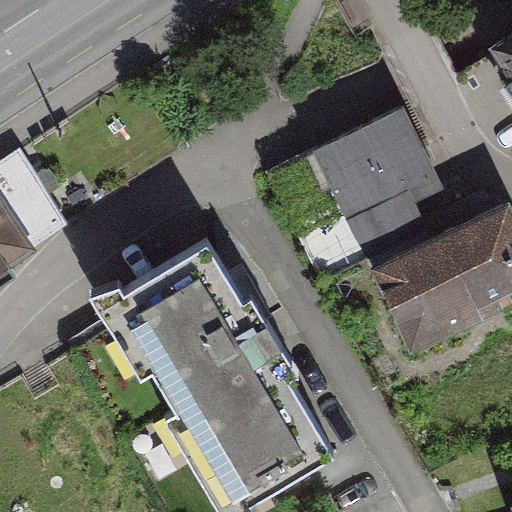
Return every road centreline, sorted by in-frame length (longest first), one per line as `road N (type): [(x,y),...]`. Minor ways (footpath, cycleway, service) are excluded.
road 1 (residential): [(402,511),(215,180)]
road 2 (residential): [(511,14),(215,180)]
road 3 (residential): [(215,180),(100,252),(0,335)]
road 4 (residential): [(511,188),(469,161),(389,0)]
